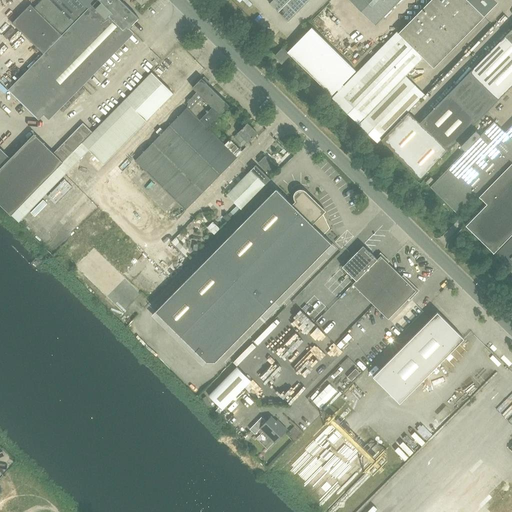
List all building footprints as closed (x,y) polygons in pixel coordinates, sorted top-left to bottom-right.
[(96,0),(88,8),(43,54),(8,90),(23,104),(37,119),(53,102),(63,112),(85,90),(75,81),(127,27),(128,29),(129,28),(139,18),(120,0),(96,0)] [(30,4),(25,9),(12,23),(43,54),(88,8),(79,0),(41,0),(34,7),(30,4)] [(79,0),(88,8),(96,0),(79,0)] [(272,0),(269,3),(279,13),(283,8),(274,0),(272,0)] [(274,0),(283,8),(287,4),(282,0),(274,0)] [(301,9),(291,0),(287,4),(296,13),(301,9)] [(312,28),(288,52),(332,95),(337,90),(339,91),(332,99),(377,143),(381,139),(408,111),(424,95),(405,76),(423,58),(433,68),(497,2),(494,0),(430,0),(398,33),(397,32),(346,84),(345,82),(356,71),(312,28)] [(305,5),(300,0),(291,0),(301,9),(305,5)] [(349,0),(375,26),(400,0),(349,0)] [(283,8),(292,18),(296,13),(287,4),(283,8)] [(292,18),(283,8),(279,13),(288,22),(292,18)] [(511,42),(505,36),(448,93),(420,122),(408,111),(381,139),(421,178),(448,150),(476,121),(511,85),(511,42)] [(282,63),(289,56),(283,49),(275,56),(282,63)] [(429,186),(429,187),(458,215),(511,158),(511,123),(504,132),(493,121),(491,122),(485,129),(479,134),(474,129),(459,145),(464,150),(434,181),(429,186)] [(83,123),(54,153),(63,162),(72,152),(93,132),(83,123)] [(35,134),(11,158),(0,168),(0,203),(11,215),(18,208),(63,162),(54,153),(35,134)] [(0,147),(0,168),(11,158),(0,147)] [(511,162),(511,163),(482,193),(489,200),(465,225),(493,252),(511,232),(511,162)] [(227,195),(242,209),(271,180),(256,165),(227,195)] [(430,177),(425,182),(429,186),(434,181),(430,177)] [(332,243),(322,234),(328,228),(325,217),(323,214),(326,211),(306,191),(305,190),(304,190),(302,189),(301,189),(300,189),(298,189),(297,190),(296,191),(295,192),(294,193),(294,194),(294,195),(293,197),(294,198),(294,199),(295,200),(295,201),(292,204),(276,188),(155,311),(206,361),(216,361),(332,243)] [(511,236),(495,254),(511,270),(511,236)] [(388,319),(408,299),(416,291),(381,256),(377,259),(369,252),(368,253),(363,248),(358,253),(357,252),(342,267),(349,274),(356,281),(353,283),(388,319)] [(373,376),(400,403),(464,339),(437,312),(373,376)] [(237,366),(209,395),(223,409),(251,380),(237,366)] [(356,369),(347,377),(352,381),(360,373),(356,369)] [(262,417),(255,424),(250,429),(255,434),(260,429),(274,443),(288,430),(278,419),(276,420),(271,415),(266,421),(262,417)]
